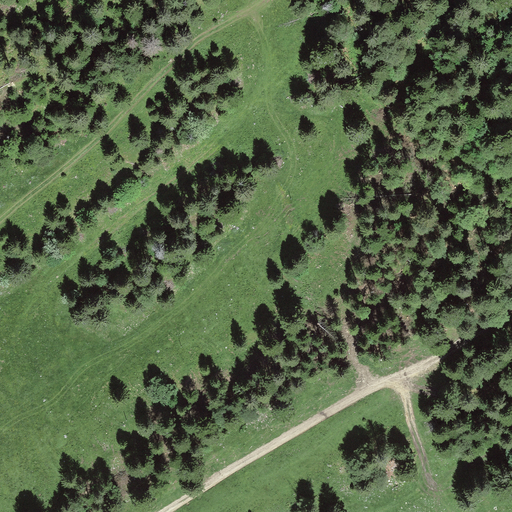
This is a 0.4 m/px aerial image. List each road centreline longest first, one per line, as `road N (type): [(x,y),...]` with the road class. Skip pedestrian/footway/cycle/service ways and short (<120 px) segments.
road 1 (track): [(511,315),(171,511)]
road 2 (track): [(393,382),(511,426)]
